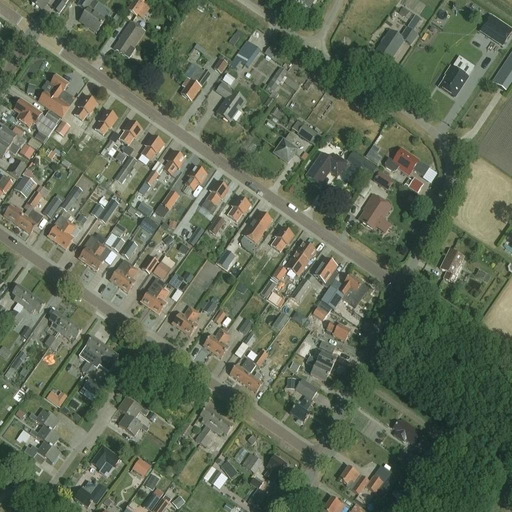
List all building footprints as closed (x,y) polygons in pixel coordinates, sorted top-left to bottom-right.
[(44,12),(51,0),(32,0),(35,2),(33,4),(44,12)] [(91,0),(82,0),(78,6),(87,12),(79,23),(96,35),(111,13),(91,0)] [(137,0),(136,0),(129,11),(139,18),(147,6),(137,0)] [(301,0),(299,4),(309,10),(315,1),(314,0),(301,0)] [(67,6),(66,6),(60,1),(53,10),(60,15),(67,6)] [(409,12),(403,8),(399,14),(405,18),(409,12)] [(421,20),(416,16),(408,27),(413,31),(421,20)] [(480,33),(502,48),(511,33),(511,31),(490,17),(480,33)] [(135,50),(147,32),(132,23),(121,40),(117,47),(119,48),(117,51),(130,60),(137,51),(135,50)] [(390,33),(377,52),(380,54),(378,57),(386,62),(390,55),(394,57),(404,42),(411,47),(418,37),(407,29),(400,39),(390,33)] [(238,31),(229,43),(233,46),(242,34),(238,31)] [(248,43),(231,68),(235,70),(240,63),(248,70),(261,52),(248,43)] [(277,63),(283,53),(269,43),(265,48),(269,50),(265,55),(277,63)] [(489,50),(473,71),(484,80),(496,64),(493,62),(497,56),(489,50)] [(511,82),(511,53),(492,83),(505,93),(511,82)] [(229,66),(222,61),(215,71),(222,75),(229,66)] [(186,91),(182,96),(192,103),(203,89),(205,84),(213,75),(207,71),(205,74),(198,69),(189,81),(188,80),(182,88),(186,91)] [(281,85),(288,74),(281,69),(268,87),(274,92),(280,84),(281,85)] [(454,98),(467,79),(451,69),(446,76),(448,78),(440,89),(454,99),(454,98)] [(302,84),(288,74),(281,85),(283,86),(284,83),(297,92),(302,84)] [(48,93),(40,104),(63,120),(71,109),(59,100),(60,99),(68,105),(71,99),(64,94),(70,86),(58,77),(52,85),(57,89),(52,96),(48,93)] [(225,84),(218,93),(229,100),(219,115),(232,124),(234,120),(238,122),(243,115),(240,112),(247,101),(234,92),(229,89),(230,87),(225,84)] [(28,93),(35,94),(36,86),(29,85),(28,93)] [(330,125),(346,104),(335,95),(319,117),(330,125)] [(91,117),(98,105),(88,98),(80,109),(81,110),(77,117),(84,122),(89,115),(91,117)] [(44,116),(34,109),(23,101),(16,112),(22,116),(18,121),(31,130),(34,125),(37,127),(44,116)] [(56,125),(61,119),(49,111),(45,118),(56,125)] [(111,131),(119,120),(108,112),(101,123),(102,125),(98,131),(105,136),(110,130),(111,131)] [(61,143),(72,128),(64,122),(53,137),(61,143)] [(137,141),(144,131),(132,123),(125,133),(127,134),(121,141),(130,147),(135,139),(137,141)] [(320,136),(301,123),(300,124),(299,124),(295,131),(301,135),(299,136),(313,146),(320,136)] [(15,129),(12,132),(21,138),(23,135),(15,129)] [(3,130),(0,133),(0,142),(17,154),(19,150),(12,146),(17,139),(3,130)] [(43,145),(47,138),(39,133),(35,139),(43,145)] [(87,134),(78,148),(83,152),(92,137),(87,134)] [(158,156),(165,146),(153,138),(146,148),(148,149),(143,156),(151,162),(156,155),(158,156)] [(32,140),(28,146),(37,153),(41,146),(32,140)] [(289,165),(299,151),(285,141),(275,155),(289,165)] [(17,154),(0,142),(0,157),(3,159),(8,152),(15,157),(17,154)] [(110,142),(101,155),(106,159),(107,156),(112,159),(119,148),(115,146),(116,146),(110,142)] [(28,160),(32,155),(24,149),(20,154),(28,160)] [(413,171),(424,178),(429,169),(419,163),(419,162),(402,151),(394,163),(389,160),(384,168),(395,174),(398,170),(409,177),(413,171)] [(120,152),(116,159),(123,164),(127,157),(120,152)] [(180,171),(187,161),(175,153),(168,163),(170,164),(165,171),(173,177),(178,170),(180,171)] [(324,154),(308,177),(321,187),(332,171),(340,177),(349,164),(359,171),(361,167),(372,175),(376,169),(354,153),(347,162),(341,158),(337,164),(324,154)] [(122,186),(138,163),(132,158),(116,181),(122,186)] [(11,174),(21,180),(28,168),(19,162),(11,174)] [(202,186),(209,176),(197,168),(190,178),(191,179),(187,186),(195,191),(200,185),(202,186)] [(159,177),(153,172),(145,184),(151,188),(159,177)] [(380,174),(375,182),(390,192),(395,184),(380,174)] [(2,178),(0,180),(0,192),(4,196),(12,185),(2,178)] [(38,186),(26,178),(16,192),(28,200),(38,186)] [(416,180),(410,189),(420,195),(425,186),(416,180)] [(224,201),(230,192),(219,183),(212,193),(213,194),(208,202),(217,208),(222,200),(224,201)] [(170,192),(161,205),(169,210),(178,197),(170,192)] [(61,209),(67,213),(68,214),(77,200),(76,199),(78,196),(73,193),(72,194),(61,209)] [(39,204),(44,198),(37,194),(33,200),(39,204)] [(382,225),(394,208),(376,196),(365,211),(367,213),(363,219),(366,222),(364,224),(376,232),(381,224),(382,225)] [(245,216),(252,207),(240,198),(233,208),(235,209),(229,217),(238,222),(243,215),(245,216)] [(35,210),(39,204),(33,200),(29,206),(35,210)] [(52,205),(45,215),(52,220),(63,205),(56,200),(52,206),(52,205)] [(107,226),(120,206),(113,201),(99,221),(107,226)] [(198,201),(186,215),(192,221),(204,207),(198,201)] [(98,220),(105,210),(99,206),(92,216),(98,220)] [(19,227),(26,217),(21,214),(23,212),(19,209),(17,211),(13,207),(6,217),(19,227)] [(26,217),(19,227),(32,236),(39,226),(40,226),(45,219),(35,212),(30,220),(26,217)] [(73,225),(75,221),(77,220),(68,214),(67,213),(63,218),(62,217),(56,226),(58,228),(50,239),(59,245),(73,225)] [(257,246),(274,222),(262,214),(256,222),(254,221),(243,236),(257,246)] [(227,224),(220,219),(211,233),(219,238),(227,224)] [(75,221),(73,225),(59,245),(67,251),(76,240),(72,237),(80,225),(75,221)] [(289,247),(296,237),(284,229),(277,239),(278,240),(273,247),(282,253),(287,246),(289,247)] [(89,267),(104,246),(93,239),(87,248),(88,249),(80,260),(89,267)] [(126,244),(119,239),(112,249),(119,254),(126,244)] [(139,248),(132,243),(123,256),(129,261),(139,248)] [(294,262),(289,270),(299,278),(305,270),(304,269),(309,261),(310,262),(317,253),(305,244),(299,254),(300,255),(295,262),(294,262)] [(104,246),(89,267),(98,273),(108,259),(108,260),(113,253),(104,246)] [(450,251),(441,270),(447,273),(444,280),(455,285),(463,269),(460,268),(464,258),(450,251)] [(235,263),(224,255),(217,265),(228,272),(235,263)] [(190,263),(196,267),(201,260),(194,256),(190,263)] [(141,271),(149,276),(158,263),(150,258),(141,271)] [(322,270),(317,277),(325,284),(331,276),(332,277),(339,268),(327,259),(320,269),(322,270)] [(121,289),(135,268),(126,262),(123,265),(119,271),(112,282),(121,289)] [(172,271),(161,264),(153,275),(164,282),(172,271)] [(288,273),(281,267),(274,277),(282,283),(288,273)] [(135,268),(121,289),(129,295),(137,284),(133,281),(140,272),(135,268)] [(467,284),(469,274),(464,272),(461,282),(467,284)] [(490,277),(486,275),(479,272),(476,277),(477,278),(483,281),(488,283),(490,277)] [(323,321),(325,319),(332,309),(333,310),(344,296),(346,297),(350,300),(356,292),(357,293),(364,285),(351,276),(345,285),(346,285),(343,289),(335,282),(317,307),(318,307),(313,313),(313,314),(323,321)] [(151,310),(166,290),(168,287),(158,279),(149,292),(150,293),(142,304),(151,310)] [(299,304),(312,286),(305,281),(292,299),(299,304)] [(278,288),(271,283),(262,296),(269,300),(278,288)] [(18,287),(12,296),(16,298),(13,302),(18,305),(13,311),(14,312),(19,315),(23,308),(32,297),(18,287)] [(166,290),(151,310),(161,317),(169,305),(165,303),(171,294),(166,290)] [(32,297),(23,308),(33,315),(35,312),(39,315),(45,306),(32,297)] [(270,301),(281,308),(283,305),(272,297),(270,301)] [(211,303),(204,313),(211,318),(218,308),(211,303)] [(183,332),(197,312),(191,309),(185,317),(182,315),(174,326),(183,332)] [(14,312),(8,320),(13,323),(19,315),(14,312)] [(197,312),(183,332),(192,339),(200,327),(196,324),(202,316),(197,312)] [(303,326),(307,320),(298,312),(293,319),(303,326)] [(61,334),(70,322),(56,313),(50,321),(54,324),(52,328),(56,331),(45,345),(51,350),(57,341),(56,341),(61,334)] [(214,322),(220,326),(227,317),(222,313),(214,322)] [(330,323),(325,319),(323,321),(313,314),(310,318),(326,329),(330,323)] [(19,315),(13,323),(18,327),(24,319),(19,315)] [(290,320),(283,315),(276,325),(283,330),(290,320)] [(254,326),(247,321),(239,332),(246,337),(254,326)] [(70,322),(61,334),(71,341),(73,338),(77,340),(83,332),(70,322)] [(347,343),(353,332),(341,325),(340,327),(333,323),(328,331),(336,335),(335,337),(347,343)] [(31,324),(22,337),(28,341),(37,328),(31,324)] [(214,354),(228,334),(223,331),(217,339),(213,336),(205,348),(214,354)] [(228,334),(214,354),(223,360),(231,349),(227,347),(233,338),(228,334)] [(258,341),(252,336),(245,346),(251,350),(258,341)] [(82,372),(87,376),(107,348),(93,339),(93,338),(79,358),(87,364),(82,372)] [(57,341),(51,350),(56,353),(62,345),(57,341)] [(321,343),(318,349),(332,356),(335,350),(321,343)] [(4,348),(0,353),(0,355),(7,361),(13,354),(4,348)] [(107,348),(87,376),(92,379),(97,371),(99,367),(109,374),(114,366),(113,366),(119,357),(107,348)] [(265,363),(270,357),(263,352),(258,358),(265,363)] [(310,361),(333,372),(338,361),(323,354),(319,361),(311,357),(310,361)] [(18,358),(7,374),(12,378),(24,362),(18,358)] [(261,369),(265,363),(258,358),(254,364),(254,365),(257,367),(261,369)] [(254,365),(254,364),(249,360),(243,369),(238,366),(231,376),(244,386),(251,375),(257,367),(254,365)] [(328,383),(333,372),(310,361),(308,364),(316,368),(312,376),(328,383)] [(251,375),(244,386),(257,395),(265,385),(261,382),(264,377),(259,374),(256,378),(251,375)] [(98,399),(105,389),(91,380),(84,390),(98,399)] [(295,381),(287,380),(287,391),(295,391),(295,381)] [(298,407),(292,415),(299,421),(298,422),(303,426),(304,424),(305,425),(311,417),(307,414),(315,403),(313,402),(320,392),(304,381),(297,391),(307,398),(299,409),(298,407)] [(10,409),(24,398),(18,390),(4,401),(10,409)] [(59,409),(67,398),(61,394),(58,398),(51,393),(47,400),(59,409)] [(136,421),(141,413),(147,418),(150,414),(143,410),(142,411),(127,400),(119,411),(127,416),(136,421)] [(213,430),(221,418),(208,408),(201,417),(205,420),(203,423),(208,426),(197,441),(202,445),(208,437),(213,430)] [(53,434),(61,423),(45,412),(39,420),(33,416),(31,419),(37,424),(38,423),(45,429),(45,428),(53,434)] [(136,421),(127,416),(120,427),(136,438),(142,429),(148,434),(151,430),(144,425),(143,426),(136,421)] [(221,418),(213,430),(222,437),(225,433),(229,436),(235,427),(221,418)] [(414,450),(424,436),(402,421),(400,424),(398,422),(393,430),(396,432),(393,436),(404,444),(405,443),(414,450)] [(187,439),(194,429),(188,425),(181,435),(187,439)] [(53,434),(45,428),(45,429),(40,436),(33,432),(31,435),(37,440),(38,439),(45,444),(54,450),(61,439),(53,434)] [(213,441),(208,437),(202,445),(207,449),(213,441)] [(62,455),(54,450),(45,444),(40,452),(34,448),(31,451),(28,449),(24,454),(34,461),(39,455),(54,466),(62,455)] [(106,464),(115,470),(122,460),(104,447),(91,465),(101,472),(106,464)] [(398,457),(404,461),(409,454),(403,450),(398,457)] [(422,458),(413,452),(406,462),(427,477),(436,464),(433,462),(435,459),(426,452),(422,458)] [(264,463),(252,455),(244,467),(256,475),(264,463)] [(283,475),(289,466),(276,457),(268,468),(271,470),(266,477),(273,482),(279,473),(283,475)] [(152,468),(140,460),(133,470),(145,478),(152,468)] [(228,463),(221,468),(230,480),(237,475),(228,463)] [(215,487),(223,476),(213,468),(205,480),(215,487)] [(367,488),(370,484),(350,469),(340,482),(348,488),(348,489),(360,498),(367,488)] [(146,482),(156,488),(160,480),(151,474),(146,482)] [(375,478),(370,484),(367,488),(380,497),(387,487),(385,485),(387,481),(378,474),(376,478),(375,478)] [(249,496),(245,501),(251,505),(261,511),(265,511),(273,501),(259,491),(263,485),(254,479),(250,485),(251,486),(246,493),(249,496)] [(85,487),(75,500),(89,510),(93,503),(97,506),(107,493),(96,485),(94,487),(89,483),(86,488),(85,487)] [(150,511),(153,511),(161,501),(154,496),(145,508),(150,511)] [(181,497),(174,503),(179,509),(186,503),(181,497)] [(332,499),(324,511),(323,511),(347,511),(348,511),(332,499)] [(165,511),(170,505),(164,500),(155,511),(165,511)]
